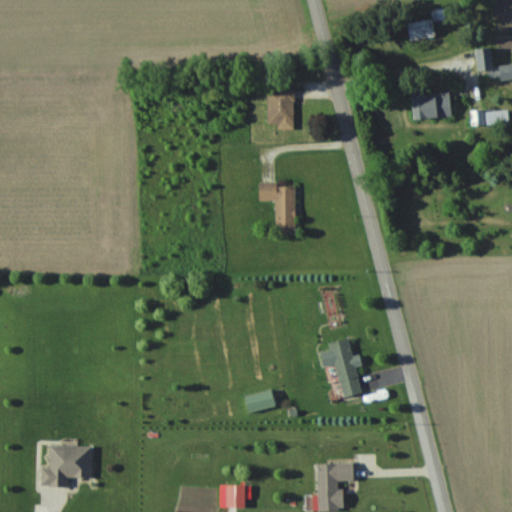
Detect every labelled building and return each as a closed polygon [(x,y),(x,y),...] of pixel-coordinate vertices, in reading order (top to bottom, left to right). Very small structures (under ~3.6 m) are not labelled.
[(408,22),(409,39),(434,38),(433,21),(408,22)] [(478,71),(488,70),(489,82),(511,79),(511,64),(493,67),(491,47),(475,48),(478,71)] [(294,126),(294,90),(267,90),(267,126),(294,126)] [(451,117),(450,93),(412,94),(413,119),(451,117)] [(508,125),(508,111),(471,111),(471,125),(508,125)] [(295,184),(258,184),(258,200),(275,200),(275,234),(295,234),(295,184)] [(336,365),(342,398),(362,394),(355,355),(352,356),(349,339),(329,343),(330,350),(321,352),(324,368),(336,365)] [(275,407),(271,390),(244,397),(249,414),(275,407)] [(67,477),(91,478),(91,446),(49,446),(49,468),(40,468),(40,486),(67,487),(67,477)] [(317,464),(318,511),(342,511),(341,481),(353,481),(353,464),(317,464)] [(244,485),(225,485),(225,508),(244,508),(244,485)]
